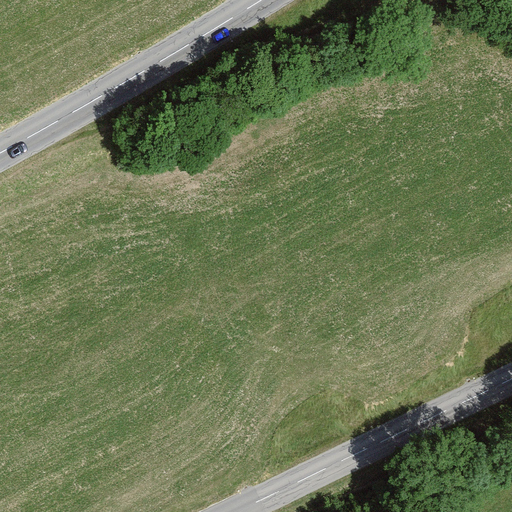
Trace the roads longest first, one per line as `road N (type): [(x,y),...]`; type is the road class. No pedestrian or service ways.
road 1 (tertiary): [(237,511),(511,379)]
road 2 (secondary): [(0,152),(260,0)]
